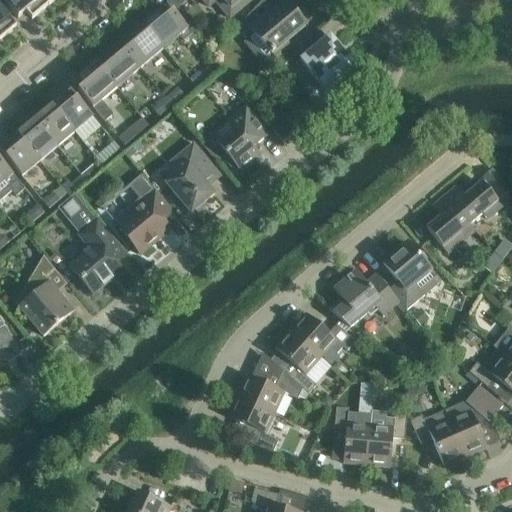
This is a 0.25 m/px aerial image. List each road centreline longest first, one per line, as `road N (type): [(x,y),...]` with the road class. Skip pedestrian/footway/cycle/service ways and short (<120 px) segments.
road 1 (residential): [(0,407),(14,405),(384,94),(410,20)]
road 2 (residential): [(184,448),(236,339),(461,153)]
road 3 (residential): [(327,485),(184,448)]
road 4 (residential): [(0,95),(113,0)]
road 5 (residential): [(91,511),(121,459),(156,445),(184,448)]
